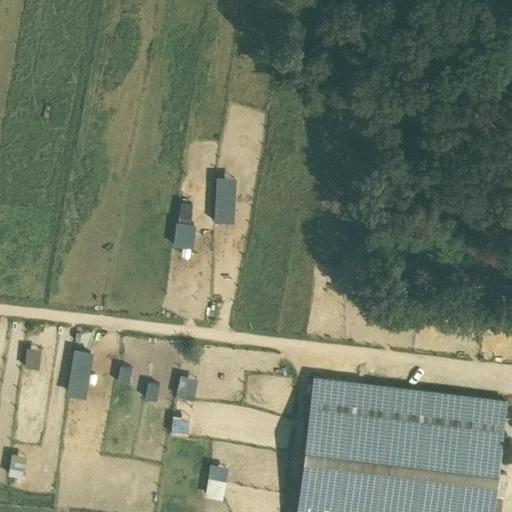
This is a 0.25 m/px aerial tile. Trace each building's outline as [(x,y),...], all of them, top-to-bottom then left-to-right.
[(234,219),(234,173),(213,173),(213,219),(234,219)] [(192,244),(194,220),(174,218),(172,242),(192,244)] [(36,364),(38,346),(26,344),(23,362),(36,364)] [(84,394),(93,348),(74,345),(65,390),(84,394)] [(489,511),(504,400),(314,376),(296,511),(489,511)] [(205,494),(222,495),(225,462),(208,461),(205,494)]
